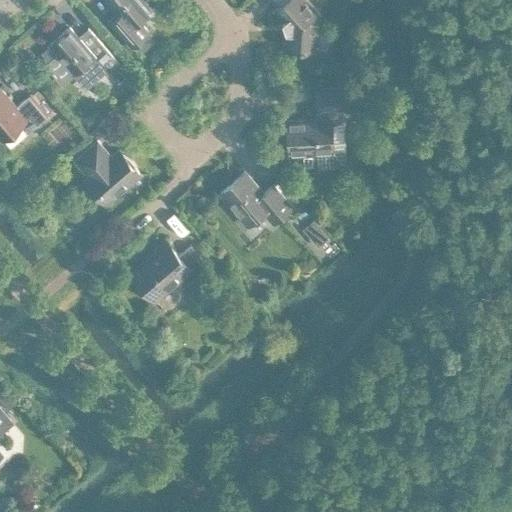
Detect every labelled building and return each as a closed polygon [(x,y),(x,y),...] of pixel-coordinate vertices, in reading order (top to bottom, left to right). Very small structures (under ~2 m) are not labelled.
[(147,32),(160,21),(142,0),(123,0),(113,9),(130,28),(121,36),(140,58),(144,55),(156,45),(157,43),(147,32)] [(308,1),(307,1),(307,0),(288,0),(286,2),(294,11),(282,22),(283,23),(283,22),(292,32),(292,33),(292,34),(293,33),(296,42),(295,42),(295,43),(296,43),(295,57),(294,56),(294,58),(303,58),(310,66),(318,59),(327,60),(329,26),(307,1),(308,1)] [(82,84),(102,68),(116,85),(128,75),(108,51),(97,60),(78,39),(58,56),(82,84)] [(156,45),(144,55),(152,63),(163,53),(156,45)] [(139,84),(127,94),(137,107),(149,97),(139,84)] [(353,134),(352,120),(361,120),(360,98),(324,100),(326,122),(327,130),(296,132),(297,163),(306,162),(308,182),(327,181),(326,164),(342,163),(341,135),(353,134)] [(36,145),(55,129),(37,107),(25,118),(8,99),(0,106),(0,139),(11,152),(29,137),(36,145)] [(149,185),(128,161),(120,168),(106,152),(83,171),(98,188),(95,191),(106,204),(110,201),(118,211),(149,185)] [(376,202),(375,173),(365,174),(366,202),(376,202)] [(281,234),(301,217),(283,196),(272,205),(253,183),(229,204),(257,236),(272,223),(281,234)] [(322,232),(316,238),(330,254),(337,249),(322,232)] [(192,298),(217,276),(200,256),(188,267),(175,252),(162,262),(165,266),(142,286),(163,312),(187,292),(192,298)] [(194,383),(202,393),(209,388),(200,377),(194,383)] [(10,393),(0,402),(17,421),(27,412),(10,393)] [(0,475),(10,467),(0,454),(0,451),(20,434),(0,410),(0,475)]
